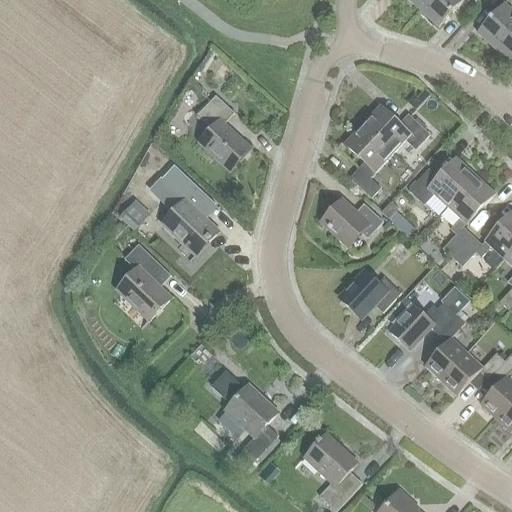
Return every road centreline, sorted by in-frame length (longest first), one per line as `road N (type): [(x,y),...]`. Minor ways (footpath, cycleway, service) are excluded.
road 1 (residential): [(334,38),(285,196),(274,275),(292,330),(328,369),(511,503)]
road 2 (residential): [(511,120),(481,94),(334,38)]
